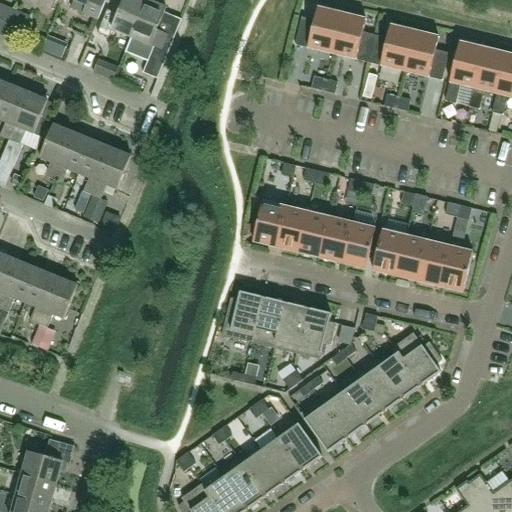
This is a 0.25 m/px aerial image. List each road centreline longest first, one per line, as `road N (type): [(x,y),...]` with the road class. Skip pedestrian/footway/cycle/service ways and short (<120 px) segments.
road 1 (residential): [(238,111),(511,176)]
road 2 (residential): [(489,317),(244,259)]
road 3 (residential): [(489,317),(465,400),(347,483)]
road 4 (residential): [(82,511),(106,431),(0,393)]
road 5 (residential): [(160,111),(0,43)]
